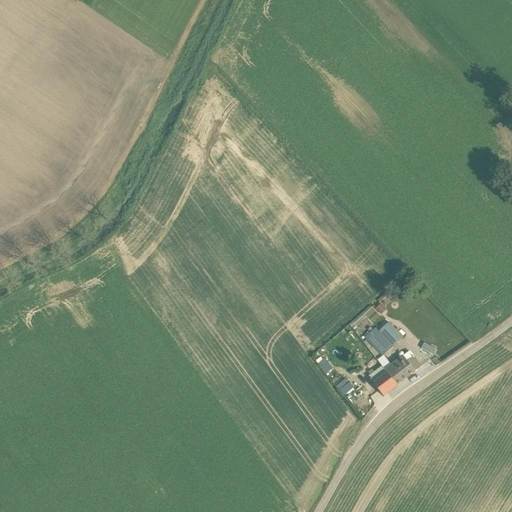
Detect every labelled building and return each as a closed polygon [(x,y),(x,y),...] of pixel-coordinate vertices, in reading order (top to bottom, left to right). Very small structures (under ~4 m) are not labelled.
[(386,310),(380,304),(375,310),(381,316),(386,310)] [(383,356),(403,338),(388,323),(378,332),(375,329),(364,339),(374,349),(375,348),(383,356)] [(383,356),(377,361),(396,387),(421,367),(411,354),(408,353),(403,357),(402,356),(390,365),(383,356)] [(320,358),(315,362),(325,375),(332,370),(324,360),(323,361),(320,358)] [(371,371),(368,373),(370,376),(368,377),(382,397),(396,387),(381,367),(373,373),(371,371)] [(335,387),(339,392),(343,397),(353,389),(348,384),(344,380),(335,387)]
